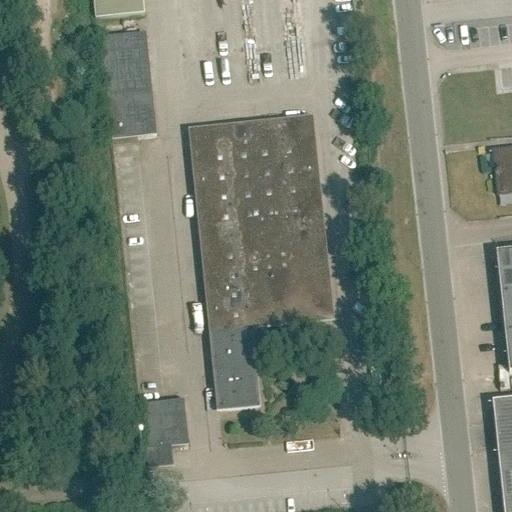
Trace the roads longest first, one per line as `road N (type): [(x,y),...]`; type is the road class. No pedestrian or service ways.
road 1 (unknown): [(355,453),(228,462),(209,458),(200,444),(170,276),(165,88)]
road 2 (unclassified): [(464,511),(407,0)]
road 3 (unknown): [(327,90),(355,453)]
road 4 (unknown): [(165,88),(327,90)]
